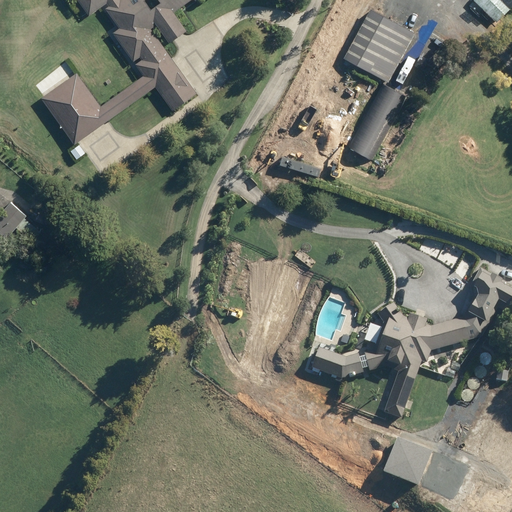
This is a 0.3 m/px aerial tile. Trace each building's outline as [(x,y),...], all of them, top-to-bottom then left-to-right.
[(42,97),(75,142),(155,84),(172,108),(195,92),(149,27),(157,22),(169,39),(185,28),(172,11),(187,0),(79,0),(89,13),(107,0),(110,5),(106,8),(120,27),(114,31),(133,58),(140,54),(143,59),(137,63),(145,74),(99,107),(75,73),(42,97)] [(502,0),(475,0),(499,22),(511,9),(502,0)] [(378,11),(351,61),(390,82),(417,33),(378,11)] [(348,64),(344,71),(350,74),(354,67),(348,64)] [(423,75),(416,86),(421,89),(428,78),(423,75)] [(384,82),(349,146),(373,159),(408,96),(384,82)] [(78,159),(86,152),(79,144),(71,151),(78,159)] [(105,172),(125,157),(121,152),(101,167),(105,172)] [(12,201),(0,214),(0,231),(8,239),(18,227),(34,241),(43,232),(26,217),(28,215),(12,201)] [(387,409),(402,415),(421,357),(426,359),(431,348),(469,337),(463,317),(431,326),(421,323),(419,327),(410,324),(412,320),(402,316),(393,303),(390,305),(390,304),(381,310),(382,311),(379,313),(389,326),(382,347),(366,352),(367,355),(366,355),(369,365),(370,365),(371,368),(386,363),(401,369),(387,409)] [(504,385),(511,374),(511,361),(508,358),(493,377),(504,385)] [(469,388),(473,393),(483,384),(475,376),(466,385),(469,388)] [(473,393),(469,388),(459,396),(467,405),(477,397),(473,393)] [(412,429),(414,430),(418,431),(419,430),(420,430),(421,429),(422,428),(423,427),(424,426),(424,425),(425,423),(425,422),(424,421),(424,420),(423,418),(423,417),(422,416),(421,416),(419,415),(418,415),(417,414),(415,415),(414,415),(413,415),(412,416),(411,417),(410,418),(409,419),(409,420),(409,422),(408,423),(409,424),(409,425),(410,427),(410,428),(411,429),(412,429)]
